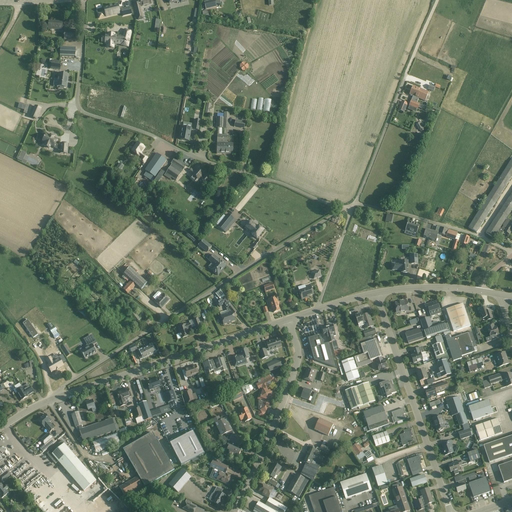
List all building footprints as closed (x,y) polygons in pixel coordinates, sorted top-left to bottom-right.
[(140,7),(151,4),(150,0),(139,0),(140,1),(134,2),(136,10),(136,11),(138,20),(143,19),(140,7)] [(215,0),(204,3),(206,10),(216,7),(221,6),(219,0),(217,0),(215,1),(215,0)] [(118,5),(104,8),(106,17),(120,13),(122,13),(123,16),(132,14),(130,7),(123,9),(122,7),(119,8),(118,5)] [(63,22),(49,21),(48,29),(63,30),(63,22)] [(76,30),(65,30),(64,40),(76,41),(76,30)] [(103,37),(103,42),(105,42),(105,44),(107,44),(107,46),(114,47),(114,45),(116,45),(116,41),(123,41),(128,42),(127,46),(128,46),(131,35),(124,34),(124,37),(116,36),(116,35),(114,35),(115,35),(115,34),(108,34),(108,35),(106,35),(106,37),(103,37)] [(76,48),(60,48),(60,56),(75,57),(76,48)] [(51,69),(60,70),(61,62),(52,61),(51,69)] [(243,71),(245,71),(248,68),(248,66),(246,62),(243,62),(240,65),(240,67),(243,71)] [(68,75),(59,73),(57,86),(60,87),(60,88),(64,88),(64,87),(67,88),(67,87),(66,87),(67,81),(68,75)] [(418,93),(420,89),(413,86),(410,95),(413,96),(409,106),(417,109),(418,107),(422,109),(424,106),(419,104),(417,103),(419,99),(418,98),(420,94),(418,93)] [(428,93),(420,89),(418,93),(420,94),(418,98),(419,99),(425,101),(428,93)] [(407,103),(402,101),(398,110),(403,112),(407,103)] [(37,119),(41,108),(35,105),(30,116),(37,119)] [(246,122),(235,120),(234,127),(244,129),(246,122)] [(425,130),(421,122),(416,124),(419,130),(420,130),(421,132),(425,130)] [(191,129),(187,128),(183,127),(181,140),(189,141),(191,129)] [(51,146),(54,148),(60,151),(60,154),(68,154),(68,144),(61,144),(61,146),(56,144),(57,140),(54,138),(54,137),(50,135),(50,136),(46,135),(42,143),(46,144),(45,146),(49,149),(51,146)] [(227,136),(224,136),(223,154),(233,154),(233,144),(227,144),(227,136)] [(145,147),(138,142),(132,151),(142,158),(141,161),(144,163),(148,158),(141,153),(145,147)] [(147,171),(144,176),(150,180),(153,176),(155,177),(167,160),(157,153),(145,170),(147,171)] [(186,167),(174,159),(171,164),(172,164),(166,173),(165,175),(170,179),(171,177),(176,180),(186,167)] [(511,176),(511,162),(510,162),(469,228),(476,233),(511,176)] [(191,169),(189,172),(193,176),(198,180),(200,177),(203,179),(202,180),(205,183),(210,178),(207,175),(206,176),(203,174),(204,172),(201,170),(200,171),(198,169),(195,173),(191,169)] [(493,238),(496,234),(500,228),(511,209),(511,193),(486,233),(493,238)] [(444,211),(439,208),(436,215),(441,217),(444,211)] [(230,222),(233,224),(236,220),(228,214),(218,227),(226,233),(230,228),(227,226),(230,222)] [(393,223),(394,216),(387,214),(385,222),(393,223)] [(502,229),(500,228),(496,234),(501,237),(503,234),(503,233),(504,231),(509,235),(511,230),(511,222),(510,221),(507,219),(503,226),(502,229)] [(252,234),(252,235),(257,239),(264,230),(258,226),(258,227),(251,221),(245,228),(252,234)] [(415,237),(417,234),(420,225),(408,221),(405,230),(413,233),(412,236),(415,237)] [(435,232),(431,231),(429,239),(436,241),(438,234),(445,236),(447,230),(437,227),(435,232)] [(429,239),(431,231),(426,229),(423,237),(429,239)] [(457,233),(449,230),(449,232),(448,232),(446,237),(455,239),(457,233)] [(188,233),(186,235),(195,242),(197,240),(188,233)] [(463,236),(461,243),(467,245),(469,238),(463,236)] [(211,247),(203,240),(199,245),(207,252),(211,247)] [(490,247),(484,244),(481,252),(487,255),(490,247)] [(209,255),(206,258),(208,260),(215,265),(211,270),(218,276),(226,265),(219,260),(213,255),(211,257),(209,255)] [(392,270),(401,270),(401,272),(403,272),(403,273),(407,273),(407,272),(408,272),(408,261),(401,261),(401,263),(392,264),(392,270)] [(147,283),(129,267),(124,274),(141,290),(147,283)] [(322,277),(320,270),(311,273),(314,279),(322,277)] [(135,286),(131,281),(123,290),(128,294),(135,286)] [(274,289),(272,283),(264,286),(266,292),(274,289)] [(314,294),(311,285),(306,287),(307,288),(299,291),(302,298),(314,294)] [(166,297),(163,294),(160,297),(159,297),(154,302),(161,308),(169,300),(168,299),(168,298),(167,297),(166,297)] [(281,311),(276,297),(268,300),(271,307),(272,306),(274,313),(281,311)] [(227,309),(228,314),(221,317),(224,325),(235,321),(233,314),(234,314),(236,312),(225,298),(217,304),(220,308),(223,305),(227,309)] [(409,312),(408,302),(395,303),(396,312),(404,311),(405,312),(409,312)] [(441,313),(437,302),(432,303),(424,306),(426,310),(428,309),(431,317),(441,313)] [(471,326),(463,304),(446,310),(454,332),(471,326)] [(486,308),(480,310),(482,314),(481,315),(480,316),(480,317),(481,318),(482,318),(483,318),(483,319),(486,318),(487,321),(493,319),(491,313),(491,311),(488,312),(486,308)] [(140,319),(135,312),(130,315),(136,323),(140,319)] [(363,323),(365,329),(374,326),(369,313),(365,314),(365,315),(362,316),(361,313),(355,315),(358,324),(363,323)] [(152,321),(149,317),(141,324),(144,328),(152,321)] [(204,327),(201,318),(198,319),(198,318),(193,320),(197,330),(203,327),(204,327)] [(432,327),(429,318),(420,321),(426,338),(447,331),(444,323),(432,327)] [(27,320),(23,324),(34,338),(38,334),(27,320)] [(191,328),(190,324),(178,328),(182,339),(189,336),(187,330),(191,328)] [(339,350),(338,347),(336,341),(335,341),(334,336),(336,336),(333,325),(327,326),(332,342),(334,351),(339,350)] [(493,325),(485,328),(487,332),(489,332),(490,337),(486,338),(487,342),(496,339),(495,336),(499,335),(498,334),(499,333),(499,331),(497,330),(496,327),(494,328),(493,325)] [(329,343),(332,342),(327,326),(322,328),(324,335),(326,334),(328,343),(329,343)] [(423,339),(420,329),(405,334),(408,344),(423,339)] [(477,348),(472,332),(450,340),(449,337),(445,338),(454,362),(462,359),(461,357),(475,353),(473,349),(477,348)] [(336,368),(329,343),(328,343),(325,344),(323,339),(319,340),(318,335),(308,338),(314,360),(336,368)] [(92,345),(88,337),(84,340),(87,345),(80,350),(81,352),(85,359),(90,356),(92,355),(97,352),(93,345),(92,345)] [(282,347),(278,338),(274,339),(274,340),(266,343),(269,351),(282,347)] [(376,341),(375,341),(374,341),(361,345),(364,355),(355,358),(358,368),(372,363),(371,361),(376,359),(377,364),(379,371),(388,368),(386,361),(382,362),(381,357),(380,353),(379,350),(379,349),(379,348),(379,347),(378,342),(377,341),(376,341)] [(445,357),(441,343),(432,346),(437,360),(445,357)] [(146,349),(149,356),(159,351),(155,344),(146,349)] [(137,350),(135,345),(129,347),(132,353),(133,352),(137,350)] [(424,352),(422,347),(419,348),(412,350),(414,355),(411,356),(413,363),(423,360),(423,362),(428,360),(425,352),(424,352)] [(250,358),(246,348),(240,351),(241,355),(232,358),(235,367),(247,362),(246,359),(250,358)] [(144,358),(149,356),(146,349),(141,351),(137,353),(140,360),(144,358)] [(268,357),(265,349),(259,351),(262,359),(268,357)] [(509,364),(505,353),(495,356),(499,368),(509,364)] [(51,357),(46,360),(49,365),(48,366),(52,372),(56,370),(59,368),(59,369),(59,368),(63,366),(62,364),(66,361),(63,355),(59,357),(53,361),(51,358),(51,357)] [(215,360),(218,369),(220,369),(221,372),(227,370),(223,358),(215,360)] [(359,377),(353,358),(341,362),(348,381),(359,377)] [(484,368),(481,359),(467,364),(470,373),(484,368)] [(209,361),(203,363),(205,370),(204,370),(206,376),(214,373),(214,374),(217,375),(220,374),(221,372),(220,369),(218,369),(215,360),(209,363),(209,361)] [(282,366),(279,360),(267,365),(270,372),(282,366)] [(446,360),(437,363),(440,373),(437,375),(438,379),(451,374),(448,364),(446,360)] [(184,370),(182,371),(184,378),(185,381),(188,380),(187,377),(199,373),(196,365),(192,367),(184,370)] [(316,371),(307,368),(303,379),(312,383),(316,371)] [(429,371),(428,368),(416,372),(420,381),(427,379),(425,373),(429,371)] [(268,387),(276,382),(272,374),(257,381),(259,384),(257,385),(259,390),(261,389),(263,392),(261,396),(260,397),(261,398),(260,400),(264,401),(265,400),(270,401),(272,398),(271,397),(273,392),(268,390),(269,389),(268,387)] [(511,375),(511,374),(503,377),(501,378),(500,375),(488,379),(489,380),(482,383),(485,389),(491,387),(491,385),(505,380),(507,387),(511,385),(511,375)] [(161,386),(158,378),(154,379),(155,380),(147,383),(150,390),(161,386)] [(388,382),(388,381),(379,384),(381,389),(382,388),(384,395),(386,394),(387,398),(392,396),(391,395),(396,393),(394,386),(393,386),(392,386),(391,382),(388,382)] [(448,388),(446,382),(431,387),(432,391),(426,393),(428,400),(437,397),(435,393),(448,388)] [(251,385),(250,383),(244,386),(241,387),(245,395),(249,393),(250,391),(251,391),(250,390),(251,389),(250,386),(251,385)] [(368,383),(345,391),(351,410),(358,407),(359,409),(369,406),(368,404),(375,402),(375,401),(368,383)] [(28,396),(33,392),(28,384),(23,388),(22,387),(16,390),(22,400),(28,397),(28,396)] [(131,397),(128,388),(124,390),(116,393),(119,400),(118,400),(120,407),(127,405),(125,399),(131,397)] [(312,391),(304,388),(301,398),(308,400),(312,391)] [(243,397),(239,389),(230,394),(233,400),(237,398),(238,400),(243,397)] [(176,400),(172,390),(165,393),(168,403),(176,400)] [(192,395),(191,390),(183,393),(187,403),(198,400),(195,393),(192,395)] [(459,397),(447,401),(448,405),(450,411),(452,417),(455,415),(458,414),(462,425),(463,428),(469,426),(467,423),(468,423),(464,412),(459,397)] [(264,401),(262,406),(260,411),(266,413),(267,409),(268,409),(269,405),(270,401),(265,400),(264,401)] [(96,411),(93,401),(86,403),(88,410),(92,409),(93,412),(96,411)] [(209,405),(211,409),(220,405),(218,401),(209,405)] [(491,410),(488,401),(469,408),(473,421),(497,413),(496,408),(491,410)] [(147,402),(139,404),(140,407),(143,417),(145,421),(152,418),(147,402)] [(389,425),(382,406),(363,413),(365,418),(363,418),(365,423),(366,422),(368,427),(365,428),(367,432),(389,425)] [(140,407),(133,410),(136,419),(137,423),(145,421),(143,417),(140,407)] [(252,419),(247,408),(240,411),(241,413),(238,414),(241,421),(244,420),(245,422),(252,419)] [(403,409),(397,411),(392,413),(393,417),(392,418),(394,423),(405,419),(403,414),(405,413),(403,409)] [(83,425),(79,412),(71,414),(75,427),(78,427),(83,442),(117,431),(113,418),(83,429),(82,426),(83,425)] [(51,421),(46,415),(38,421),(44,427),(49,433),(54,428),(49,423),(51,421)] [(445,428),(441,416),(432,419),(436,431),(438,430),(440,431),(442,430),(443,429),(445,428)] [(221,421),(219,417),(213,420),(223,439),(229,441),(226,446),(228,447),(227,449),(229,451),(228,455),(233,457),(234,455),(238,457),(241,451),(237,449),(240,443),(241,444),(243,439),(232,434),(232,433),(231,431),(232,431),(226,418),(221,421)] [(333,425),(319,419),(314,430),(328,436),(333,425)] [(502,434),(497,420),(475,427),(480,441),(502,434)] [(129,434),(126,427),(120,430),(122,436),(129,434)] [(412,436),(410,429),(404,431),(405,434),(404,434),(403,435),(402,435),(402,436),(401,437),(401,438),(401,439),(401,440),(401,441),(403,446),(407,444),(407,443),(408,443),(409,443),(409,442),(410,442),(410,441),(410,440),(411,439),(410,438),(410,437),(412,436)] [(472,436),(470,430),(458,433),(461,440),(472,436)] [(193,431),(169,443),(181,466),(205,454),(193,431)] [(121,437),(120,432),(92,441),(96,452),(120,444),(118,438),(121,437)] [(138,441),(149,460),(164,451),(152,432),(138,441)] [(390,441),(387,432),(372,437),(375,446),(390,441)] [(49,433),(41,440),(45,445),(53,438),(49,433)] [(511,436),(483,446),(489,463),(506,458),(511,455),(511,436)] [(96,481),(80,462),(84,459),(82,456),(78,460),(64,444),(61,441),(47,454),(56,464),(58,461),(68,473),(84,491),(96,481)] [(134,468),(149,460),(138,441),(123,450),(134,468)] [(452,445),(451,441),(442,444),(444,450),(443,450),(445,455),(453,453),(450,445),(452,445)] [(332,444),(328,443),(327,446),(328,447),(322,445),(320,449),(326,452),(328,453),(332,444)] [(358,446),(357,444),(350,448),(356,456),(359,460),(365,456),(367,458),(372,455),(369,451),(364,454),(361,450),(362,448),(360,445),(358,446)] [(308,452),(307,455),(318,459),(317,460),(319,460),(321,461),(323,457),(315,454),(316,450),(313,449),(313,447),(310,445),(308,445),(306,451),(308,452)] [(164,451),(149,460),(159,479),(174,470),(164,451)] [(470,462),(480,459),(477,451),(467,454),(470,462)] [(318,459),(307,455),(306,457),(304,457),(303,457),(302,460),(302,462),(306,463),(301,475),(314,482),(317,474),(314,473),(319,460),(317,460),(318,459)] [(421,463),(419,456),(408,460),(412,473),(413,472),(414,475),(413,475),(413,476),(420,473),(418,470),(421,469),(420,464),(421,463)] [(511,480),(511,459),(501,463),(502,466),(498,467),(504,483),(511,480)] [(159,479),(149,460),(134,468),(145,487),(159,479)] [(210,467),(220,471),(221,471),(225,473),(228,467),(213,460),(210,467)] [(453,464),(448,466),(450,472),(453,471),(455,475),(459,474),(457,470),(460,469),(459,466),(462,465),(461,461),(457,462),(453,464)] [(281,468),(274,464),(272,467),(270,471),(269,470),(267,475),(273,479),(277,472),(278,473),(281,468)] [(387,484),(381,466),(372,469),(378,487),(387,484)] [(191,478),(182,470),(168,485),(178,493),(191,478)] [(221,471),(220,471),(220,473),(219,473),(217,480),(227,484),(230,477),(229,477),(230,475),(227,474),(226,475),(225,475),(225,473),(221,471)] [(10,475),(7,472),(0,477),(0,478),(2,481),(10,475)] [(308,481),(296,474),(287,490),(299,497),(308,481)] [(371,491),(366,474),(340,483),(346,499),(371,491)] [(427,483),(424,475),(410,480),(412,488),(427,483)] [(137,477),(128,483),(133,491),(142,486),(137,477)] [(491,492),(486,478),(469,484),(474,498),(491,492)] [(467,485),(465,480),(459,482),(460,485),(455,486),(457,493),(466,490),(465,486),(467,485)] [(133,491),(128,483),(120,488),(125,496),(133,491)] [(401,487),(400,483),(393,486),(393,490),(392,490),(399,509),(398,510),(398,509),(389,511),(385,511),(405,511),(410,511),(402,487),(401,487)] [(3,487),(1,484),(0,484),(0,496),(2,498),(8,493),(6,490),(9,488),(6,485),(3,487)] [(273,489),(263,484),(259,492),(265,495),(265,496),(268,498),(273,489)] [(222,490),(217,487),(213,493),(212,494),(209,499),(210,500),(213,502),(220,506),(226,496),(221,493),(222,490)] [(341,511),(333,488),(309,496),(314,511),(341,511)] [(433,502),(428,488),(420,491),(422,496),(420,497),(421,500),(411,503),(413,508),(415,507),(416,508),(416,511),(424,511),(423,510),(424,510),(423,506),(433,502)] [(270,498),(265,506),(258,502),(254,509),(259,511),(284,511),(287,508),(270,498)] [(185,502),(182,509),(189,511),(194,511),(196,508),(191,505),(192,503),(186,500),(185,502)]
